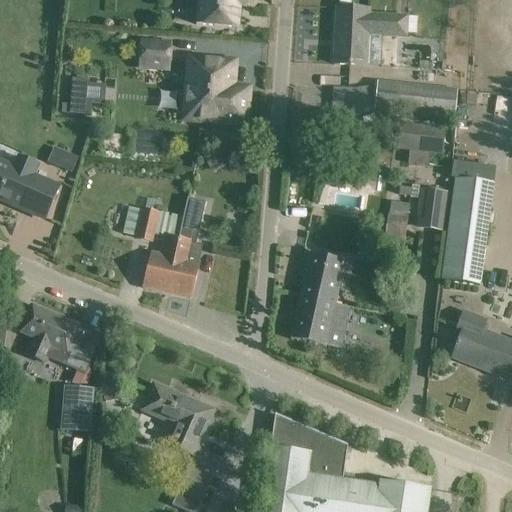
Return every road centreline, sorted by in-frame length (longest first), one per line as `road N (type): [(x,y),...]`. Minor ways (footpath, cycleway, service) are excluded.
road 1 (unclassified): [(249,363),(286,0)]
road 2 (unclassified): [(511,470),(249,363)]
road 3 (unclassified): [(249,363),(0,247)]
